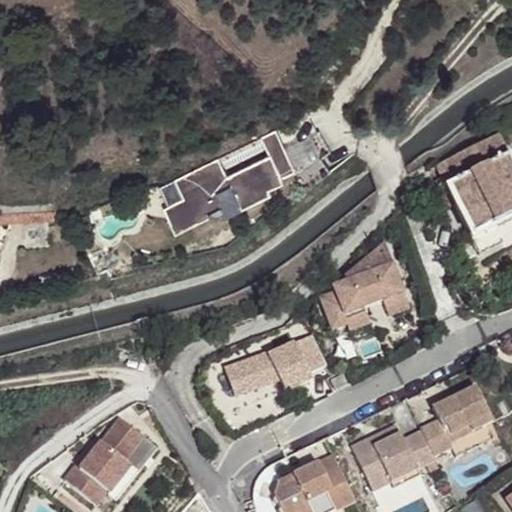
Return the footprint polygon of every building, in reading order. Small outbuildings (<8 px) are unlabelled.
[(260,138),(270,156),(255,163),(226,177),(224,172),(218,175),(211,163),(182,177),(188,189),(181,193),(184,198),(195,221),(180,228),(169,205),(164,208),(176,234),(225,210),(217,192),(231,186),(240,203),(242,209),(271,195),(269,190),(283,183),(281,178),(296,171),(276,130),(260,138)] [(246,145),(255,163),(270,156),(260,138),(246,145)] [(439,193),(446,190),(472,242),(511,222),(511,167),(498,139),(444,165),(450,177),(442,180),(435,183),(439,193)] [(211,163),(218,175),(224,172),(218,159),(211,163)] [(437,169),(442,180),(450,177),(444,165),(437,169)] [(174,181),(181,193),(188,189),(182,177),(174,181)] [(240,203),(231,186),(217,192),(225,210),(240,203)] [(180,228),(195,221),(184,198),(169,205),(180,228)] [(50,215),(0,215),(0,224),(50,224),(50,215)] [(511,248),(511,222),(472,242),(481,262),(511,248)] [(392,265),(384,244),(343,277),(345,282),(392,265)] [(409,313),(392,265),(345,282),(332,287),(333,293),(319,298),(336,345),(382,328),(381,323),(409,313)] [(411,317),(409,313),(381,323),(382,328),(411,317)] [(348,385),(344,375),(330,382),(335,391),(348,385)] [(421,433),(433,458),(451,450),(455,458),(493,440),(486,427),(492,424),(476,389),(432,410),(438,422),(420,431),(421,433)] [(79,472),(67,487),(100,510),(111,496),(113,496),(132,469),(127,465),(145,439),(121,422),(83,474),(79,472)] [(351,450),(372,493),(390,485),(417,471),(435,462),(433,458),(421,433),(403,442),(396,427),(380,435),(384,443),(374,448),(370,440),(351,450)] [(380,435),(370,440),(374,448),(384,443),(380,435)] [(355,503),(333,458),(278,484),(274,497),(280,511),(337,511),(343,509),(355,503)] [(420,478),(417,471),(390,485),(394,491),(420,478)]
